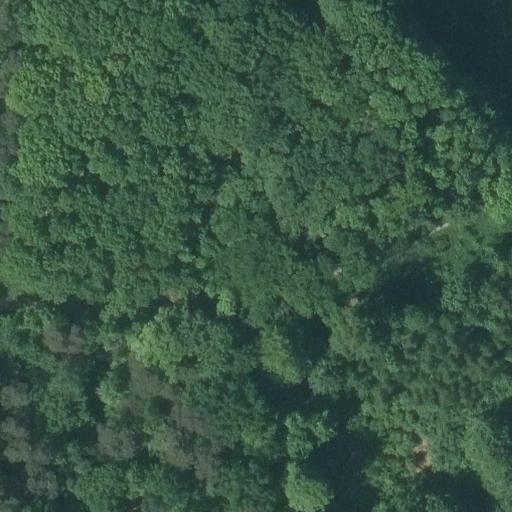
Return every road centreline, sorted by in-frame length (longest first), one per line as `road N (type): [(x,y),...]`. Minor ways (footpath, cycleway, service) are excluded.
road 1 (track): [(0,305),(269,296),(511,188)]
road 2 (track): [(292,511),(227,296)]
